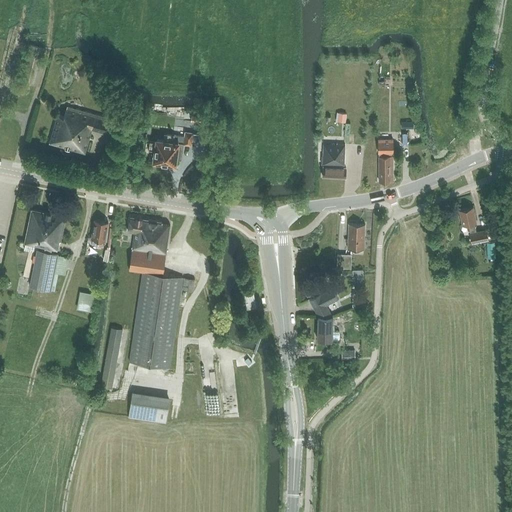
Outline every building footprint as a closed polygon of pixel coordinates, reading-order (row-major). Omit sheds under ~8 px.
[(8,25),(8,37),(23,38),(23,35),(30,35),(31,26),(8,25)] [(45,48),(29,44),(20,81),(35,85),(45,48)] [(2,54),(17,57),(19,48),(4,45),(2,54)] [(0,70),(0,95),(5,97),(8,86),(11,87),(15,75),(0,70)] [(111,122),(66,109),(64,115),(57,114),(48,143),(85,154),(92,130),(108,134),(111,122)] [(416,121),(416,111),(406,112),(406,121),(416,121)] [(203,122),(203,117),(203,113),(198,113),(198,116),(192,116),(191,122),(203,122)] [(339,113),(338,121),(345,122),(346,114),(339,113)] [(149,141),(148,150),(154,151),(153,161),(175,164),(176,159),(181,160),(183,145),(192,146),(192,145),(198,146),(200,134),(193,133),(193,132),(185,131),(184,136),(163,133),(163,139),(155,137),(154,142),(149,141)] [(393,139),(378,139),(377,154),(393,153),(393,139)] [(328,167),(322,167),(322,177),(346,178),(346,168),(331,167),(331,165),(345,165),(345,154),(343,154),(343,145),(323,144),(322,155),(321,156),(321,165),(328,165),(328,167)] [(379,181),(393,181),(393,156),(378,156),(379,181)] [(9,199),(4,202),(8,212),(14,210),(9,199)] [(475,224),(476,223),(473,207),(459,209),(462,226),(468,225),(469,232),(468,233),(471,244),(489,240),(486,229),(476,231),(475,224)] [(45,248),(44,251),(36,250),(29,286),(55,291),(58,273),(65,274),(68,257),(58,255),(58,254),(51,252),(51,249),(57,251),(59,242),(61,242),(66,215),(31,209),(24,243),(45,248)] [(142,272),(134,331),(128,362),(169,368),(174,337),(182,277),(164,274),(170,225),(161,224),(162,221),(141,219),(141,218),(139,216),(139,215),(138,215),(135,218),(130,218),(128,231),(135,232),(132,250),(129,270),(142,272)] [(92,238),(92,244),(102,246),(103,240),(105,241),(109,222),(94,220),(90,238),(92,238)] [(365,224),(348,224),(347,249),(364,250),(365,224)] [(496,242),(487,242),(487,258),(496,258),(496,242)] [(351,255),(337,255),(336,269),(350,270),(351,255)] [(196,278),(184,277),(183,289),(195,290),(196,278)] [(318,317),(332,317),(326,305),(338,299),(332,288),(323,292),(322,290),(323,285),(321,280),(316,279),(311,281),(310,286),(312,291),(317,293),(318,295),(309,299),(318,317)] [(93,304),(95,288),(81,285),(78,302),(93,304)] [(243,288),(247,309),(256,307),(252,286),(243,288)] [(332,329),(333,318),(332,317),(318,317),(317,340),(332,340),(332,339),(338,340),(340,338),(340,332),(338,330),(332,329)] [(122,329),(110,327),(100,386),(112,388),(122,329)] [(132,395),(128,417),(166,423),(169,400),(132,395)]
